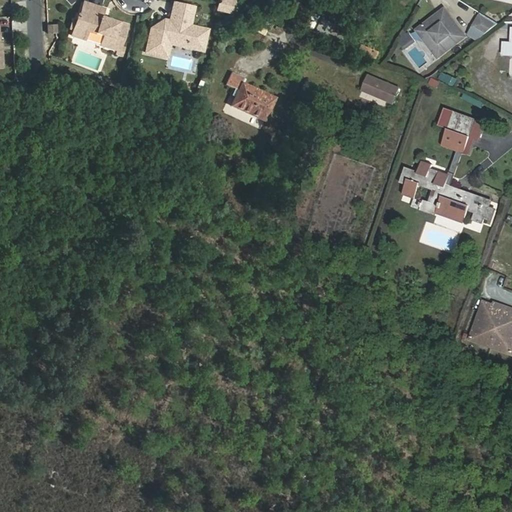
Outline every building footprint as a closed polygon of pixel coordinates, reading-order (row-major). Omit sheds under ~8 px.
[(105,7),(87,0),(85,0),(80,13),(78,12),(77,16),(73,27),(71,31),(84,36),(87,27),(103,34),(100,42),(117,49),(127,24),(108,17),(107,19),(101,17),(102,15),(105,7)] [(233,0),(217,0),(215,11),(233,15),(237,1),(233,0)] [(189,46),(202,50),(206,30),(190,26),(194,10),(174,4),(169,22),(162,19),(163,23),(153,29),(150,26),(144,53),(165,59),(169,46),(169,43),(174,37),(185,40),(189,46)] [(339,15),(340,12),(331,8),(324,22),(344,32),(349,21),(339,15)] [(423,26),(419,29),(438,53),(463,35),(444,10),(436,16),(436,20),(434,22),(430,21),(427,23),(423,23),(423,26)] [(480,12),(472,25),(486,33),(499,23),(480,12)] [(77,16),(73,15),(69,25),(73,27),(77,16)] [(162,19),(150,26),(153,29),(163,23),(162,19)] [(55,24),(47,24),(48,33),(56,32),(55,24)] [(267,35),(269,29),(258,24),(255,30),(267,35)] [(398,37),(403,43),(412,36),(405,26),(398,37)] [(202,54),(202,50),(189,46),(185,40),(174,37),(169,43),(169,46),(202,54)] [(226,84),(226,86),(237,91),(231,107),(266,122),(276,98),(240,84),(243,77),(231,72),(226,84)] [(455,86),(458,78),(442,72),(439,80),(455,86)] [(387,98),(392,84),(367,74),(362,88),(387,98)] [(464,153),(471,135),(477,120),(458,113),(452,129),(443,125),(437,142),(459,150),(464,152),(464,153)] [(449,177),(447,184),(452,185),(464,152),(459,150),(450,174),(449,177)] [(437,209),(466,219),(470,209),(477,211),(474,217),(485,221),(485,220),(486,216),(494,219),(497,210),(490,207),(492,200),(456,187),(455,189),(446,186),(447,184),(449,177),(431,170),(432,168),(433,166),(420,162),(417,172),(405,168),(401,180),(407,182),(406,185),(405,189),(417,194),(421,182),(434,186),(430,198),(439,203),(437,209)] [(431,170),(449,177),(450,174),(432,168),(431,170)] [(416,197),(417,194),(405,189),(403,193),(416,197)] [(437,211),(437,209),(439,203),(430,198),(425,197),(422,206),(437,211)] [(465,222),(466,219),(437,209),(437,211),(465,222)] [(470,209),(466,219),(465,222),(471,224),(473,221),(474,217),(477,211),(470,209)] [(488,269),(508,277),(511,267),(511,264),(492,257),(488,269)] [(487,292),(473,330),(481,332),(489,329),(504,334),(508,342),(511,343),(511,298),(502,294),(500,299),(497,298),(497,295),(487,292)]
